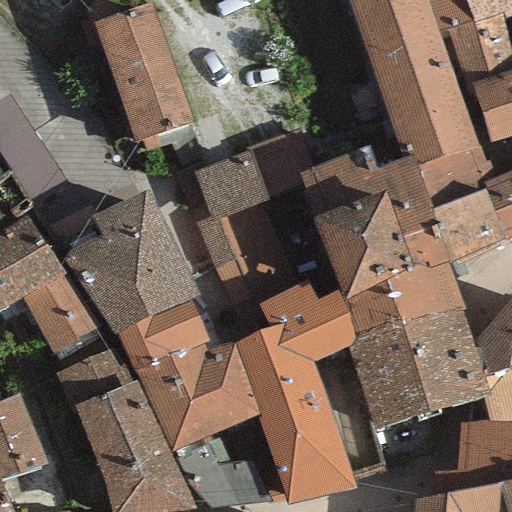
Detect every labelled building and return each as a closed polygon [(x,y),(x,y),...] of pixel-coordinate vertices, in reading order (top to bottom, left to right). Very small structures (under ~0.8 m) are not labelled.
[(47,0),(59,10),(66,0),(47,0)] [(421,0),(345,0),(405,160),(409,172),(417,169),(476,147),(433,32),(421,0)] [(461,0),(423,0),(433,32),(469,23),(461,0)] [(511,0),(461,0),(469,23),(470,25),(501,16),(511,12),(511,0)] [(150,3),(91,24),(132,141),(191,121),(150,3)] [(511,47),(501,16),(449,32),(465,86),(470,85),(511,70),(511,47)] [(511,70),(470,85),(485,133),(511,125),(511,70)] [(7,95),(0,99),(0,162),(27,207),(63,185),(7,95)] [(370,141),(291,171),(336,292),(340,299),(447,261),(429,210),(417,169),(409,172),(405,160),(380,168),(370,141)] [(511,167),(483,179),(486,187),(504,235),(511,231),(511,167)] [(486,187),(429,210),(447,261),(504,235),(486,187)] [(85,207),(46,227),(113,335),(189,301),(202,296),(143,191),(90,217),(85,207)] [(35,260),(0,276),(0,334),(7,331),(42,402),(93,377),(35,260)] [(447,261),(340,299),(353,343),(377,425),(484,392),(481,376),(471,342),(447,261)] [(268,327),(232,340),(257,417),(287,508),(356,489),(310,362),(353,343),(340,299),(336,292),(317,302),(307,284),(258,302),(268,327)] [(511,296),(481,331),(471,342),(481,376),(511,368),(511,296)] [(189,301),(113,335),(136,381),(170,453),(257,417),(232,340),(212,346),(189,301)] [(511,368),(481,376),(484,392),(487,424),(511,423),(511,368)] [(136,381),(75,406),(108,511),(164,511),(191,509),(170,453),(136,381)] [(511,423),(487,424),(459,424),(453,493),(499,483),(511,479),(511,423)] [(510,511),(511,479),(499,483),(506,511),(510,511)] [(453,493),(411,500),(410,511),(504,511),(498,485),(453,493)]
